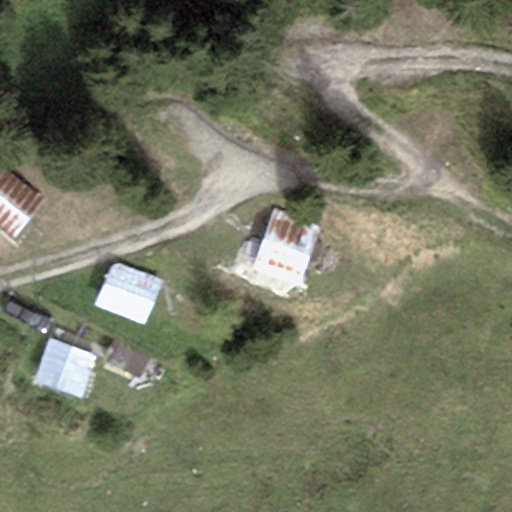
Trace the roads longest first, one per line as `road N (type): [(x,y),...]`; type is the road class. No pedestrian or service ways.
road 1 (track): [(420,199),(419,174),(341,86),(354,67),(426,58),(511,67)]
road 2 (track): [(238,201),(297,186),(420,199),(511,239)]
